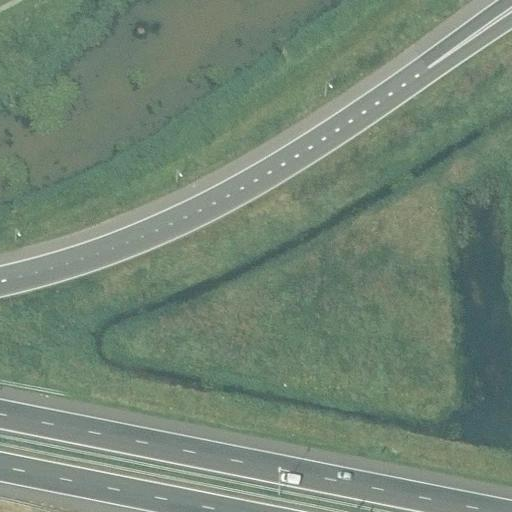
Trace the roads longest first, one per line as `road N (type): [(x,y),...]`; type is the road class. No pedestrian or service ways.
road 1 (motorway): [(491,511),(0,414)]
road 2 (motorway): [(425,70),(221,201),(96,256),(0,283)]
road 3 (motorway): [(0,462),(256,511)]
